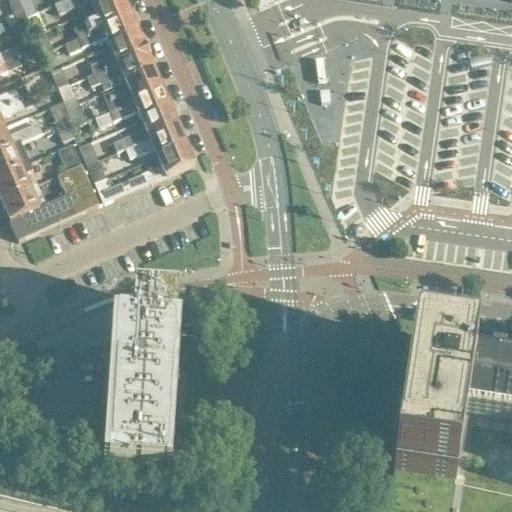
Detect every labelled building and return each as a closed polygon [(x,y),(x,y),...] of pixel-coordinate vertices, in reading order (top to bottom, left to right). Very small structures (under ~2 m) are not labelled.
[(16,0),(5,0),(12,15),(21,10),(17,0),(16,0)] [(29,0),(16,0),(17,0),(21,10),(25,19),(36,14),(29,0)] [(95,10),(119,0),(70,0),(62,4),(53,7),(57,17),(92,3),(95,10)] [(74,31),(78,41),(131,18),(123,0),(119,0),(95,10),(99,20),(74,31)] [(30,30),(25,19),(21,10),(12,15),(20,34),(30,30)] [(30,30),(33,37),(43,33),(45,32),(37,14),(36,14),(25,19),(30,30)] [(131,18),(78,41),(65,46),(69,57),(107,40),(110,47),(138,36),(131,18)] [(43,33),(33,37),(42,56),(51,52),(43,33)] [(89,68),(93,77),(146,55),(138,36),(110,47),(115,57),(89,68)] [(0,66),(4,65),(21,57),(17,47),(0,54),(0,66)] [(93,77),(86,80),(90,91),(100,86),(104,94),(126,84),(154,73),(146,55),(93,77)] [(4,65),(0,66),(0,78),(8,75),(4,65)] [(322,68),(303,78),(313,98),(333,88),(322,68)] [(57,93),(68,88),(61,72),(51,77),(57,93)] [(102,99),(105,104),(109,115),(163,93),(154,73),(126,84),(128,88),(102,99)] [(70,87),(68,88),(57,93),(63,104),(66,112),(78,107),(70,87)] [(0,110),(28,98),(24,88),(0,98),(0,110)] [(170,109),(163,93),(109,115),(95,122),(99,131),(113,124),(139,113),(141,120),(142,121),(170,109)] [(28,98),(0,110),(0,130),(4,129),(1,122),(35,108),(30,97),(28,98)] [(48,111),(56,129),(67,124),(71,123),(66,112),(63,104),(48,111)] [(70,132),(74,130),(86,125),(78,107),(66,112),(71,123),(67,124),(70,132)] [(142,121),(144,126),(147,132),(113,147),(117,157),(126,154),(179,131),(170,109),(142,121)] [(312,123),(310,151),(334,152),(336,125),(312,123)] [(74,142),(70,132),(67,124),(56,129),(54,130),(62,147),(74,142)] [(4,129),(0,130),(0,153),(19,145),(40,136),(36,126),(8,139),(4,129)] [(179,131),(126,154),(130,163),(156,152),(158,158),(160,161),(187,150),(186,147),(179,131)] [(19,145),(0,153),(0,178),(28,166),(19,145)] [(79,152),(87,170),(98,165),(90,147),(79,152)] [(81,168),(72,148),(57,154),(66,175),(81,168)] [(106,183),(94,188),(102,206),(194,167),(187,150),(160,161),(163,169),(137,180),(111,191),(107,183),(106,183)] [(98,165),(87,170),(94,188),(106,183),(98,165)] [(0,203),(37,187),(28,166),(0,178),(0,203)] [(58,179),(67,199),(90,189),(81,168),(66,175),(66,176),(58,179)] [(37,187),(0,203),(9,224),(46,208),(37,187)] [(9,224),(18,244),(98,209),(90,189),(67,199),(46,208),(9,224)] [(112,333),(102,480),(169,485),(179,339),(195,340),(197,311),(167,309),(167,314),(133,311),(131,334),(112,333)] [(511,369),(412,354),(392,478),(393,478),(454,489),(462,433),(511,440),(511,369)]
